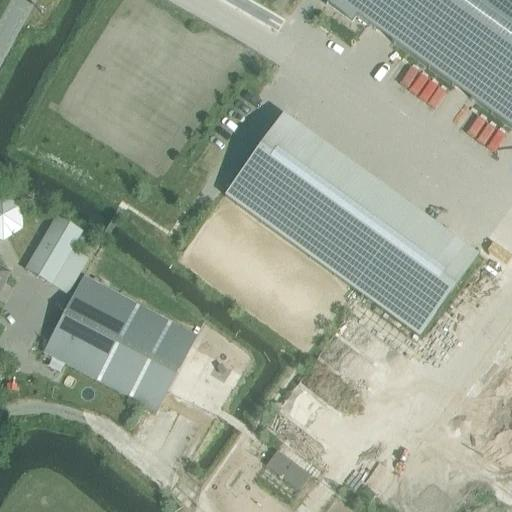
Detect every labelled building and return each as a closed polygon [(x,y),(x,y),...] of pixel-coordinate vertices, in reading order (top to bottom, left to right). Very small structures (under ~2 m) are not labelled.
[(511,0),(329,0),(326,5),(352,24),(355,18),(511,131),(511,0)] [(287,112),(225,197),(422,340),(484,255),(287,112)] [(0,242),(2,243),(22,231),(21,207),(0,197),(0,196),(0,242)] [(57,220),(26,271),(50,286),(72,250),(81,235),(57,220)] [(0,297),(10,278),(0,272),(0,297)] [(42,359),(156,418),(197,340),(82,281),(42,359)] [(154,471),(148,479),(166,494),(173,486),(154,471)]
